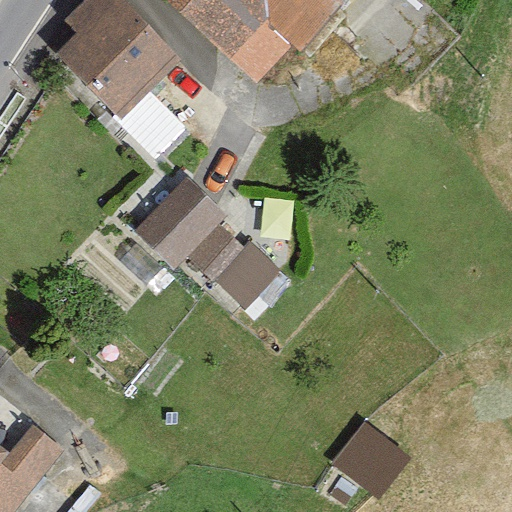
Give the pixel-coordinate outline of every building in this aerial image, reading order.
[(181,67),(115,0),(94,0),(65,29),(78,43),(57,63),(119,127),(181,67)] [(366,0),(151,0),(254,95),(289,59),(301,70),(366,0)] [(188,184),(135,240),(174,276),(188,262),(214,286),(245,253),(221,230),(229,221),(188,184)] [(368,417),(337,459),(381,491),(412,450),(368,417)] [(1,471),(0,469),(0,511),(19,511),(64,455),(33,431),(1,471)]
